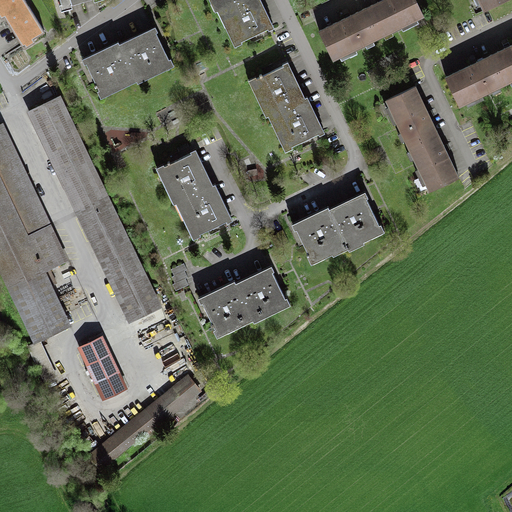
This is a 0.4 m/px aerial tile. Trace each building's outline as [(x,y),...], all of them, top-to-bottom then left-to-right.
[(43,32),(23,0),(0,0),(0,6),(23,44),(43,32)] [(215,0),(220,9),(222,8),(239,42),(249,37),(248,34),(255,30),(257,33),(271,27),(262,10),(257,0),(215,0)] [(416,0),(382,0),(343,19),(320,30),(334,59),(424,16),(416,0)] [(479,0),(484,9),(502,0),(479,0)] [(137,38),(120,45),(119,44),(103,51),(85,60),(91,74),(95,73),(98,80),(95,82),(96,84),(94,84),(95,87),(97,86),(100,92),(134,76),(135,78),(170,61),(165,51),(162,52),(158,45),(161,44),(155,30),(137,38)] [(511,44),(468,65),(445,76),(459,105),(511,80),(511,44)] [(270,114),(272,113),(289,147),(300,142),(298,138),(305,135),(307,138),(321,131),(313,115),(304,97),(303,98),(294,81),(286,64),(272,70),(273,74),(266,77),(264,74),(262,75),(262,73),(259,74),(260,76),(253,79),(270,114)] [(415,85),(386,99),(430,190),(459,176),(447,152),(426,108),(415,85)] [(59,96),(30,110),(38,128),(42,126),(46,133),(43,134),(65,179),(68,178),(71,184),(66,187),(123,305),(152,290),(59,96)] [(2,124),(0,125),(0,265),(34,339),(67,324),(57,301),(53,303),(40,273),(66,261),(2,124)] [(178,201),(180,200),(197,234),(207,229),(206,226),(213,222),(215,226),(229,218),(221,201),(212,184),(210,185),(202,168),(194,151),(179,158),(181,161),(174,164),(172,161),(170,162),(169,160),(167,161),(168,163),(161,166),(178,201)] [(335,251),(347,246),(348,248),(359,242),(357,238),(380,227),(364,193),(346,201),(330,209),(329,207),(312,215),(294,224),(308,252),(306,253),(307,256),(309,255),(310,257),(333,247),(335,251)] [(276,232),(277,233),(282,245),(289,242),(283,229),(276,232)] [(283,247),(282,245),(277,233),(270,236),(276,250),(283,247)] [(175,274),(185,269),(187,269),(185,262),(172,268),(175,274)] [(216,331),(251,314),(252,317),(286,300),(271,268),(253,276),(236,284),(235,282),(219,290),(201,298),(212,322),(210,323),(211,325),(213,324),(216,331)] [(185,269),(175,274),(173,275),(176,282),(174,283),(177,289),(189,283),(186,277),(188,276),(185,269)] [(126,386),(102,336),(79,347),(90,368),(85,371),(87,374),(92,372),(103,397),(126,386)] [(172,415),(161,400),(91,456),(101,468),(151,428),(153,430),(172,415)]
